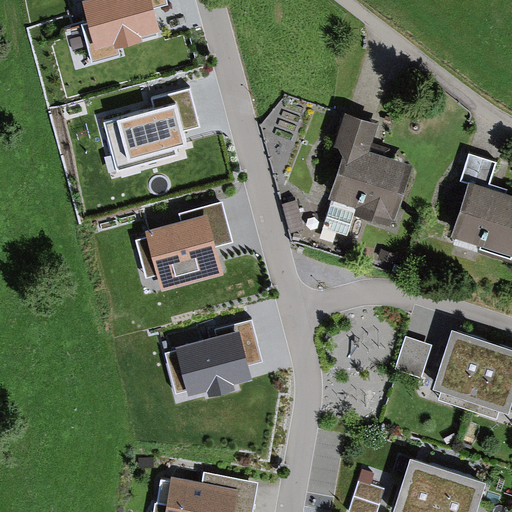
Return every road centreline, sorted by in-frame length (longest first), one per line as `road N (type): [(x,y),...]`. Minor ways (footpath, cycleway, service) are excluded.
road 1 (residential): [(209,0),(296,312)]
road 2 (residential): [(296,312),(387,291),(511,326)]
road 3 (residential): [(511,124),(343,0)]
road 4 (residential): [(296,312),(309,388),(290,511)]
